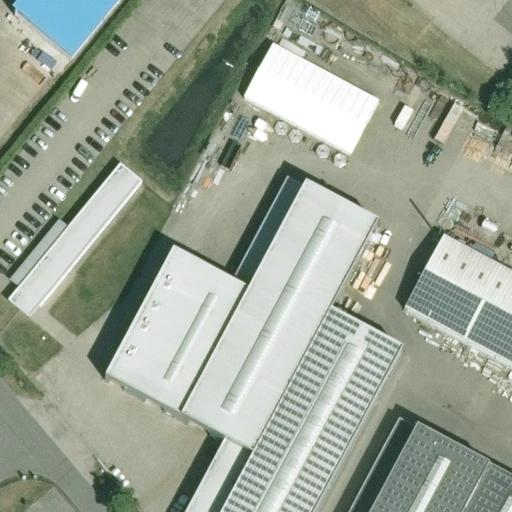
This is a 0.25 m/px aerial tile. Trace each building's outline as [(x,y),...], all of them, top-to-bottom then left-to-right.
[(26,0),(12,17),(71,67),(127,0),(26,0)] [(358,158),(385,102),(271,45),(243,100),(358,158)] [(116,160),(17,286),(22,290),(12,304),(35,322),(145,183),(116,160)] [(315,511),(398,357),(329,320),(379,225),(282,174),(226,280),(171,251),(103,379),(223,442),(186,511),(315,511)] [(511,282),(443,245),(407,312),(497,361),(511,369),(511,282)] [(511,511),(511,472),(427,427),(381,511),(511,511)]
